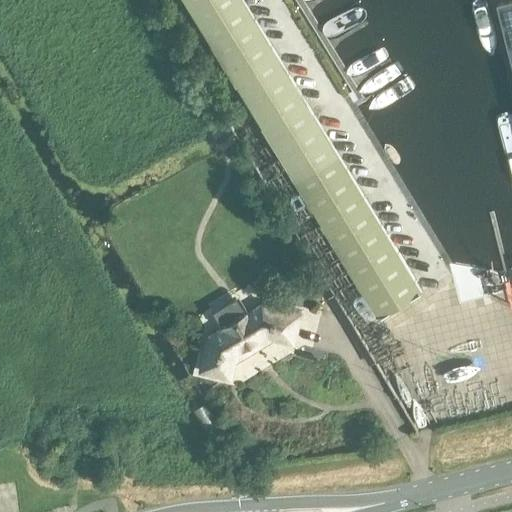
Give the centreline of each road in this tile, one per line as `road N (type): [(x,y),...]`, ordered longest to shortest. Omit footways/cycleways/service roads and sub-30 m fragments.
road 1 (secondary): [(382,503),(239,506)]
road 2 (secondary): [(382,503),(511,470)]
